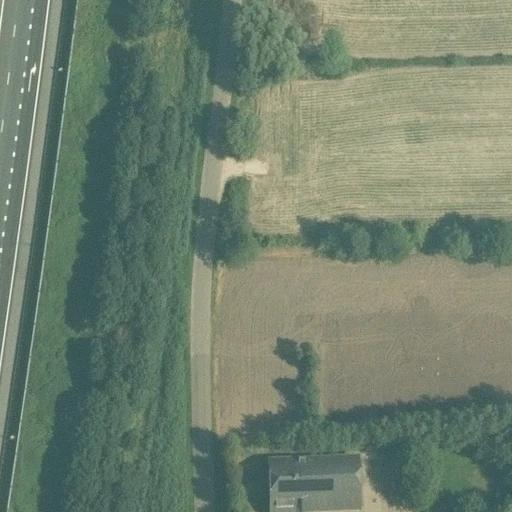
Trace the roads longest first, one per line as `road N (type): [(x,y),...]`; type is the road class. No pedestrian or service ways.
road 1 (unclassified): [(204,511),(198,305),(231,0)]
road 2 (motorway): [(0,147),(19,0)]
